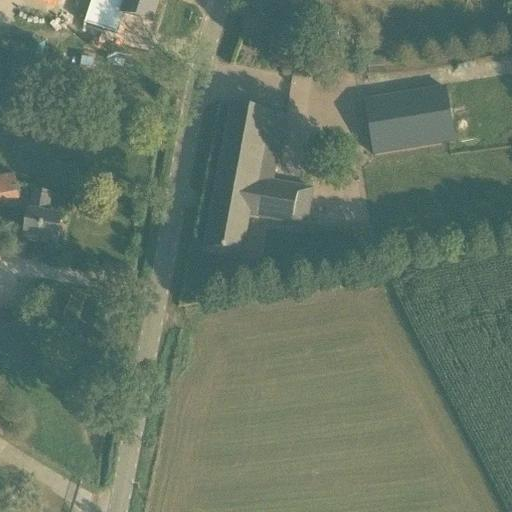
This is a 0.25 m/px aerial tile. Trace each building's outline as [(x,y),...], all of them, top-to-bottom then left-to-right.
[(51,0),(83,11),(86,0),(100,0),(106,2),(103,9),(151,25),(159,0),(51,0)] [(453,93),(366,102),(373,163),(460,153),(453,93)] [(206,250),(242,256),(245,238),(249,218),(306,228),(312,190),(273,183),(275,170),(262,167),(271,115),(232,108),(206,250)] [(13,174),(0,176),(0,204),(18,201),(13,174)] [(28,215),(23,241),(56,247),(61,219),(44,216),(48,196),(33,194),(29,215),(28,215)]
